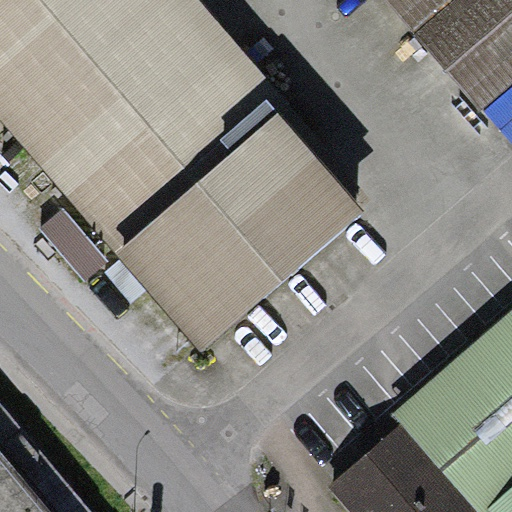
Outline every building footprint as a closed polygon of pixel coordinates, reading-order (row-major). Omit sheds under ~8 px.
[(365,213),(182,0),(0,0),(0,108),(206,349),(365,213)] [(511,0),(380,0),(475,111),(511,79),(511,0)] [(511,511),(511,320),(397,420),(402,426),(333,487),(354,511),(511,511)] [(93,511),(0,405),(0,442),(60,511),(93,511)] [(0,511),(34,511),(0,470),(0,511)]
